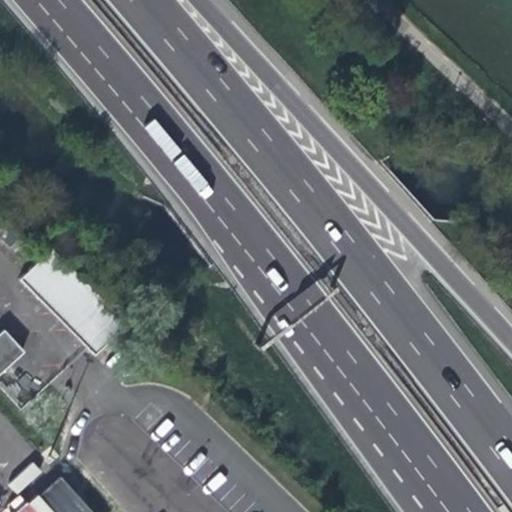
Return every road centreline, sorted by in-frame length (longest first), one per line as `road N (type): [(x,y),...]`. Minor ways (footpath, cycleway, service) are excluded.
road 1 (motorway): [(47,0),(314,319),(456,511)]
road 2 (motorway): [(511,463),(143,0)]
road 3 (motorway): [(511,344),(199,0)]
